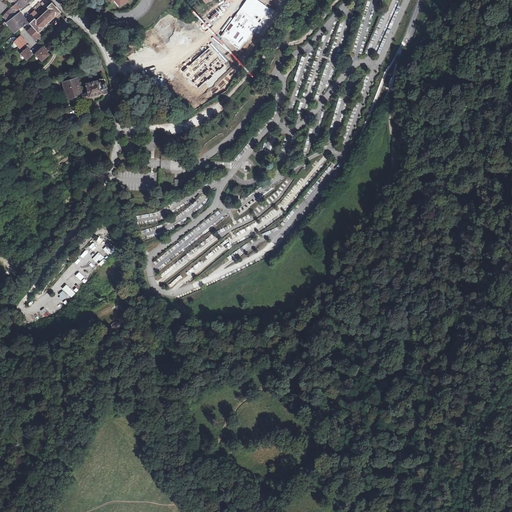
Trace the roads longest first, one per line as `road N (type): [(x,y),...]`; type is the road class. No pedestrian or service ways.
road 1 (track): [(432,0),(393,97),(391,175),(332,263),(333,284)]
road 2 (track): [(153,127),(195,118),(270,50),(304,39),(338,0)]
road 3 (residential): [(55,0),(102,46),(111,76),(118,128),(94,202)]
road 4 (track): [(333,284),(319,329),(280,378),(227,419),(212,467)]
road 5 (unknown): [(114,95),(70,117),(51,110),(36,88),(70,15)]
road 6 (track): [(94,202),(0,330)]
road 7 (track): [(0,284),(108,177)]
road 8 (track): [(27,317),(87,234),(116,231)]
